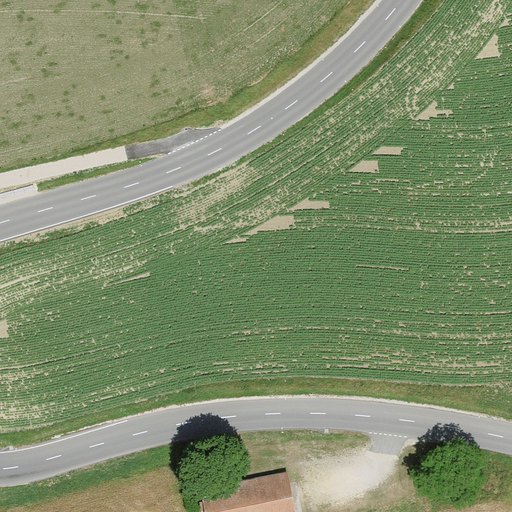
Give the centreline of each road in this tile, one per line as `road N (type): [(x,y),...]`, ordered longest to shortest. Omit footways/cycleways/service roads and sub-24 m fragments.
road 1 (tertiary): [(0,466),(167,420),(293,409),(444,421),(511,438)]
road 2 (tertiary): [(407,0),(344,68),(245,143),(0,229)]
road 3 (track): [(0,182),(271,124)]
